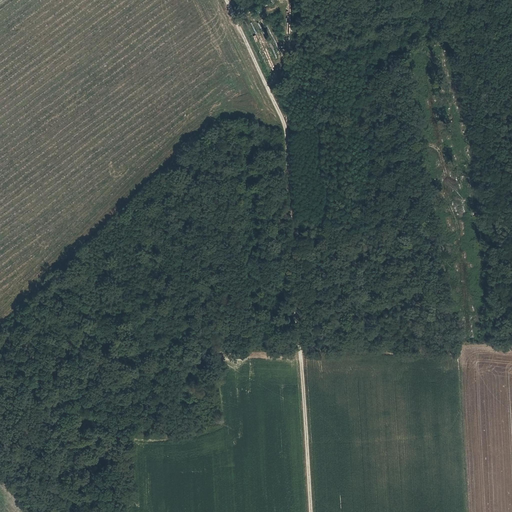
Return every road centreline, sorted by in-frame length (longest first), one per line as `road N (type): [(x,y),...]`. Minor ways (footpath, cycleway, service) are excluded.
road 1 (track): [(301,353),(288,124),(229,0)]
road 2 (unclassified): [(310,511),(301,353)]
